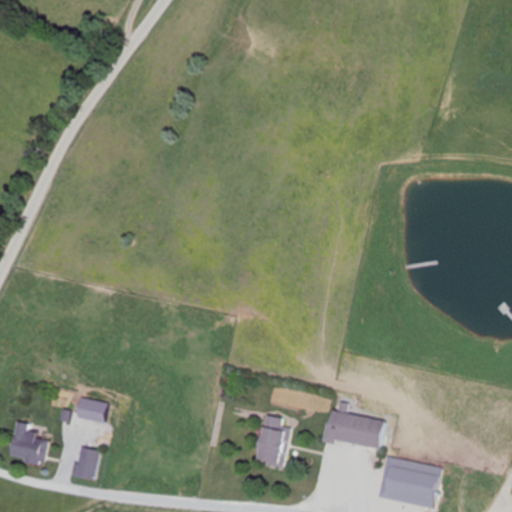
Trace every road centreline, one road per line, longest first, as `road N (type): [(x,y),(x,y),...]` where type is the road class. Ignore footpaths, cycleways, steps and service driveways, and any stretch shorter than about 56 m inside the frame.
road 1 (residential): [(0,501),(46,511),(511,491)]
road 2 (residential): [(0,280),(78,125),(166,0)]
